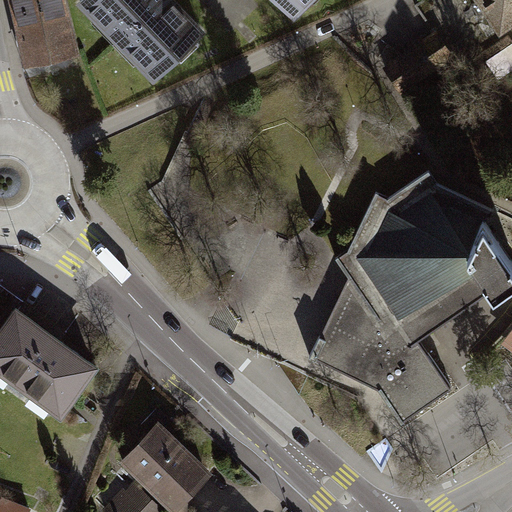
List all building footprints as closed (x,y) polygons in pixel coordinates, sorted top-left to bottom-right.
[(68,0),(13,0),(24,63),(78,53),(68,0)] [(82,0),(81,1),(154,78),(181,54),(204,32),(174,0),(82,0)] [(282,0),(296,13),(309,0),(282,0)] [(511,0),(479,0),(501,32),(511,24),(511,0)] [(434,31),(387,64),(405,90),(452,58),(434,31)] [(382,391),(405,422),(454,389),(422,339),(478,302),(508,281),(511,278),(511,218),(492,210),(438,183),(430,171),(388,200),(378,193),(351,250),(337,260),(350,277),(311,358),(382,391)] [(0,310),(10,296),(14,299),(19,292),(0,278),(0,310)] [(10,296),(0,310),(0,369),(56,410),(95,357),(14,299),(10,296)] [(308,378),(279,364),(299,397),(308,378)] [(141,425),(150,433),(124,462),(142,478),(127,493),(124,492),(110,507),(109,506),(105,509),(108,511),(167,511),(207,470),(169,434),(176,427),(157,409),(141,425)] [(4,497),(0,506),(0,511),(30,511),(32,508),(4,497)]
